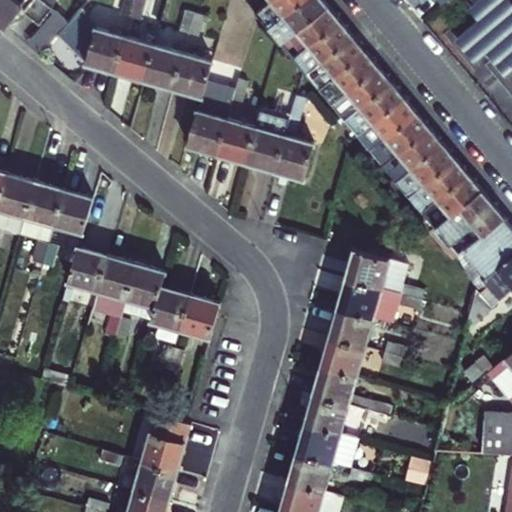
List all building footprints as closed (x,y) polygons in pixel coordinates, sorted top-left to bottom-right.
[(0,0),(0,20),(5,25),(21,5),(14,0),(0,0)] [(32,0),(22,11),(40,26),(52,8),(41,0),(32,0)] [(127,0),(122,16),(133,19),(138,0),(127,0)] [(138,0),(133,19),(141,22),(147,0),(138,0)] [(244,0),(256,13),(271,0),(244,0)] [(271,0),(256,13),(268,28),(302,0),(271,0)] [(322,0),(302,0),(268,28),(280,42),(326,4),(322,0)] [(489,47),(509,70),(511,67),(511,4),(508,0),(478,0),(473,4),(481,14),(459,33),(478,56),(489,47)] [(326,4),(280,42),(293,58),(339,20),(326,4)] [(117,71),(128,35),(98,26),(78,10),(57,36),(87,61),(117,71)] [(178,32),(190,36),(196,14),(185,10),(178,32)] [(206,17),(196,14),(190,36),(200,39),(206,17)] [(306,74),(352,35),(339,20),(293,58),(306,74)] [(117,71),(146,80),(156,44),(128,35),(117,71)] [(306,74),(319,90),(365,51),(352,35),(306,74)] [(174,88),(185,53),(156,44),(146,80),(174,88)] [(339,100),(348,92),(378,67),(365,51),(319,90),(332,105),(339,100)] [(203,98),(214,62),(185,53),(174,88),(203,98)] [(344,120),(391,82),(378,67),(348,92),(354,100),(345,107),(339,100),(332,105),(344,120)] [(223,100),(234,102),(240,82),(229,79),(223,100)] [(240,82),(234,102),(243,105),(249,86),(240,82)] [(360,135),(404,98),(391,82),(344,120),(359,138),(360,135)] [(258,130),(247,167),(276,175),(287,139),(292,120),(298,99),(288,96),(282,118),(264,112),(258,130)] [(370,151),(416,113),(404,98),(360,135),(359,138),(370,151)] [(307,102),(298,99),(292,120),(301,123),(307,102)] [(189,149),(218,158),(229,120),(200,111),(189,149)] [(416,113),(370,151),(382,166),(429,128),(416,113)] [(218,158),(247,167),(258,130),(229,120),(218,158)] [(396,183),(443,145),(429,128),(382,166),(396,183)] [(314,147),(287,139),(276,175),(303,184),(314,147)] [(409,198),(455,160),(443,145),(396,183),(409,198)] [(455,160),(409,198),(421,213),(427,207),(437,200),(467,174),(455,160)] [(0,198),(8,169),(0,166),(0,198)] [(37,177),(8,169),(0,198),(0,207),(26,215),(37,177)] [(467,174),(437,200),(451,216),(481,191),(467,174)] [(65,185),(37,177),(26,215),(53,224),(65,185)] [(53,224),(82,232),(93,194),(65,185),(53,224)] [(466,232),(474,242),(503,216),(481,191),(451,216),(441,224),(435,230),(449,247),(466,232)] [(26,215),(0,207),(0,227),(0,228),(21,234),(26,215)] [(441,224),(427,207),(421,213),(435,230),(441,224)] [(48,242),(53,224),(26,215),(21,234),(38,239),(48,242)] [(485,275),(511,253),(511,227),(503,216),(474,242),(463,251),(485,275)] [(42,262),(48,242),(38,239),(33,259),(42,262)] [(57,245),(48,242),(42,262),(52,264),(57,245)] [(77,245),(66,283),(97,293),(108,255),(77,245)] [(413,266),(356,249),(348,277),(424,299),(425,299),(428,289),(408,284),(413,266)] [(491,307),(511,289),(511,253),(485,275),(479,282),(476,289),(491,307)] [(137,264),(108,255),(97,293),(91,312),(109,318),(103,337),(114,340),(120,321),(122,313),(137,264)] [(150,322),(162,286),(165,273),(137,264),(122,313),(150,322)] [(424,299),(348,277),(340,305),(377,315),(397,322),(402,305),(421,311),(424,299)] [(190,296),(162,286),(150,322),(180,331),(190,296)] [(219,305),(190,296),(180,331),(210,340),(219,305)] [(377,315),(340,305),(332,334),(369,345),(377,315)] [(130,324),(120,321),(114,340),(124,343),(130,324)] [(332,334),(323,364),(360,375),(369,345),(332,334)] [(391,342),(389,351),(408,357),(411,347),(391,342)] [(158,368),(168,371),(174,350),(165,348),(158,368)] [(185,354),(174,350),(168,371),(178,374),(185,354)] [(389,351),(385,362),(405,368),(408,357),(389,351)] [(511,353),(503,361),(511,373),(511,353)] [(323,364),(316,392),(352,402),(367,406),(372,408),(392,414),(395,404),(375,398),(355,393),(360,375),(323,364)] [(360,375),(355,393),(375,398),(380,381),(360,375)] [(316,392),(307,420),(344,431),(358,435),(367,406),(352,402),(316,392)] [(372,408),(369,419),(389,424),(392,414),(372,408)] [(461,450),(511,453),(511,412),(466,409),(461,450)] [(153,414),(139,461),(178,472),(186,443),(192,426),(153,414)] [(307,420),(299,449),(335,460),(356,466),(375,472),(378,464),(358,458),(364,437),(344,431),(307,420)] [(103,439),(100,449),(121,456),(123,445),(103,439)] [(117,466),(121,456),(100,449),(97,460),(117,466)] [(299,449),(291,477),(328,488),(335,460),(299,449)] [(169,501),(178,472),(139,461),(130,490),(169,501)] [(353,475),(373,481),(375,472),(356,466),(353,475)] [(320,511),(328,488),(291,477),(283,507),(299,511),(320,511)] [(166,511),(169,501),(130,490),(125,505),(123,511),(166,511)] [(86,495),(83,506),(104,511),(107,501),(86,495)]
